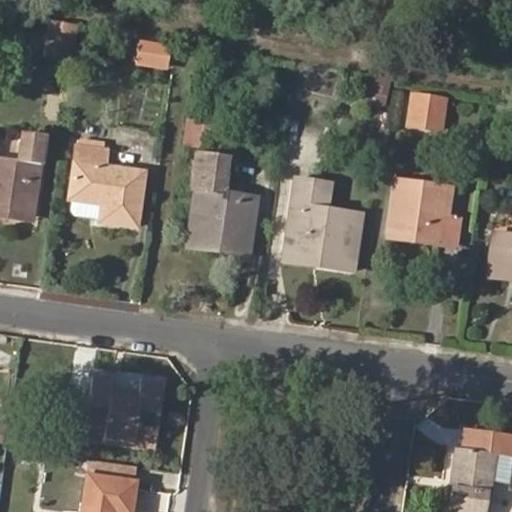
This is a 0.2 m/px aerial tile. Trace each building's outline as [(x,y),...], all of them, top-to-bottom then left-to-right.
[(36,42),(57,46),(61,21),(39,18),(36,42)] [(56,65),(73,67),(77,38),(61,35),(56,65)] [(141,36),(137,62),(166,67),(171,40),(141,36)] [(365,101),(386,106),(390,81),(369,77),(365,101)] [(406,121),(446,129),(452,95),(413,87),(406,121)] [(0,207),(12,210),(11,217),(31,220),(42,138),(19,133),(15,160),(0,158),(0,207)] [(104,141),(81,137),(79,146),(103,150),(104,141)] [(100,221),(135,226),(143,172),(104,165),(106,150),(103,150),(79,146),(76,145),(69,198),(103,204),(100,221)] [(219,238),(251,243),(257,198),(221,193),(226,160),(196,155),(190,192),(194,193),(186,247),(216,251),(219,238)] [(318,265),(352,269),(360,214),(325,209),(309,207),(314,182),(295,179),(285,247),(320,252),(318,265)] [(407,239),(456,246),(461,218),(448,216),(440,215),(444,187),(397,180),(389,231),(408,234),(407,239)] [(325,209),(329,185),(314,182),(309,207),(325,209)] [(448,216),(452,189),(444,187),(440,215),(448,216)] [(0,214),(11,217),(12,210),(0,207),(0,214)] [(0,214),(0,219),(30,224),(31,220),(11,217),(0,214)] [(389,237),(407,239),(408,234),(389,231),(389,237)] [(511,234),(495,233),(489,270),(511,274),(511,234)] [(216,251),(249,256),(251,243),(219,238),(216,251)] [(283,260),(318,265),(320,252),(285,247),(283,260)] [(488,277),(511,279),(511,274),(489,270),(488,277)] [(157,427),(140,425),(143,409),(159,411),(163,385),(140,382),(139,393),(138,401),(109,396),(110,389),(111,379),(93,376),(90,400),(72,398),(67,435),(97,440),(98,434),(126,439),(125,444),(154,449),(157,427)] [(139,393),(110,389),(109,396),(138,401),(139,393)] [(13,443),(24,445),(27,429),(16,427),(13,443)] [(483,511),(488,479),(493,452),(511,454),(511,436),(465,430),(461,449),(457,448),(447,511),(483,511)] [(97,440),(125,444),(126,439),(98,434),(97,440)] [(488,479),(509,481),(511,463),(511,454),(493,452),(488,479)] [(87,475),(133,481),(136,466),(90,459),(87,475)] [(82,511),(130,511),(134,482),(133,481),(87,475),(82,511)]
